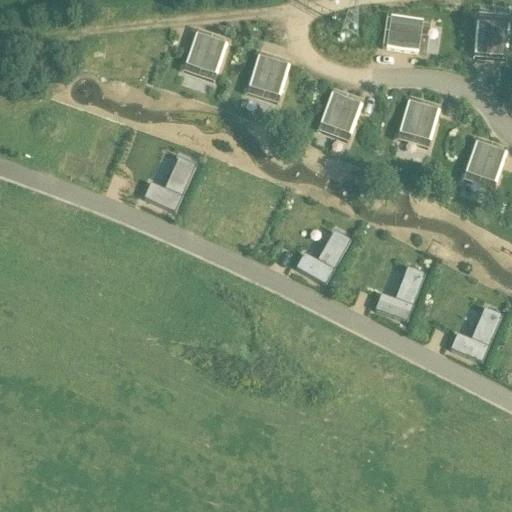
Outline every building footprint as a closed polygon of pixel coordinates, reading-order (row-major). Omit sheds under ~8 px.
[(423,23),(391,19),(386,51),(418,56),(423,23)] [(509,28),(476,25),(473,57),(506,60),(509,28)] [(227,48),(195,37),(185,68),(216,78),(227,48)] [(290,69),(258,59),(248,90),(280,100),(290,69)] [(232,102),(231,79),(188,81),(189,104),(232,102)] [(0,102),(14,101),(14,89),(0,89),(0,102)] [(330,97),(319,127),(350,139),(361,108),(330,97)] [(407,105),(398,136),(430,145),(439,114),(407,105)] [(0,164),(25,163),(24,143),(0,143),(0,164)] [(475,145),(464,176),(495,187),(506,156),(475,145)] [(150,187),(143,202),(174,217),(195,170),(178,162),(164,193),(150,187)] [(229,211),(214,212),(217,235),(254,231),(251,205),(228,208),(229,211)] [(87,210),(73,212),(75,229),(89,227),(87,210)] [(335,227),(335,213),(283,212),(283,227),(335,227)] [(102,245),(99,227),(75,230),(78,248),(102,245)] [(295,272),(325,289),(350,244),(334,235),(317,265),(304,257),(295,272)] [(511,235),(493,236),(494,254),(511,253),(511,235)] [(0,253),(0,283),(14,282),(12,253),(0,253)] [(125,278),(125,257),(96,257),(96,278),(125,278)] [(374,314),(407,326),(425,278),(407,272),(395,303),(381,297),(374,314)] [(484,312),(470,343),(456,336),(449,353),(481,366),(501,320),(484,312)] [(272,354),(289,355),(289,345),(308,345),(309,334),(273,333),(272,354)] [(68,369),(68,342),(43,342),(43,369),(68,369)] [(290,348),(291,361),(303,360),(303,347),(290,348)] [(238,351),(211,353),(212,369),(239,367),(238,351)] [(388,373),(388,357),(371,357),(372,373),(388,373)] [(422,443),(420,404),(409,405),(411,444),(422,443)] [(234,406),(233,447),(248,447),(249,406),(234,406)] [(492,417),(511,417),(511,407),(492,407),(492,417)] [(0,414),(0,455),(12,418),(0,414)] [(250,424),(250,447),(258,447),(259,424),(250,424)] [(60,436),(42,489),(61,496),(79,443),(60,436)] [(498,472),(509,472),(509,467),(511,466),(511,443),(499,443),(498,472)] [(122,458),(122,445),(83,445),(83,457),(122,458)] [(130,466),(114,511),(135,511),(149,472),(130,466)] [(360,508),(373,507),(372,477),(359,477),(360,508)] [(451,477),(430,479),(432,505),(453,504),(451,477)] [(192,496),(187,511),(208,511),(211,503),(192,496)]
